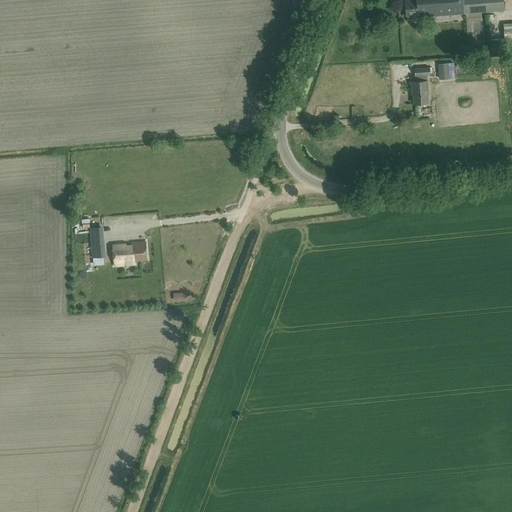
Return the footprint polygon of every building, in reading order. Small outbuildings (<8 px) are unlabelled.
[(502,0),(404,0),(406,16),(417,15),(417,17),(504,10),(502,0)] [(448,63),(438,64),(439,80),(449,79),(448,63)] [(430,74),(429,68),(414,68),(415,81),(411,82),(411,93),(413,92),(414,103),(428,102),(427,95),(428,95),(427,80),(427,74),(430,74)] [(103,223),(92,224),(95,250),(105,250),(103,223)] [(145,241),(132,242),(132,244),(126,244),(126,243),(112,244),(114,266),(128,264),(128,263),(134,262),(134,261),(147,260),(145,241)]
